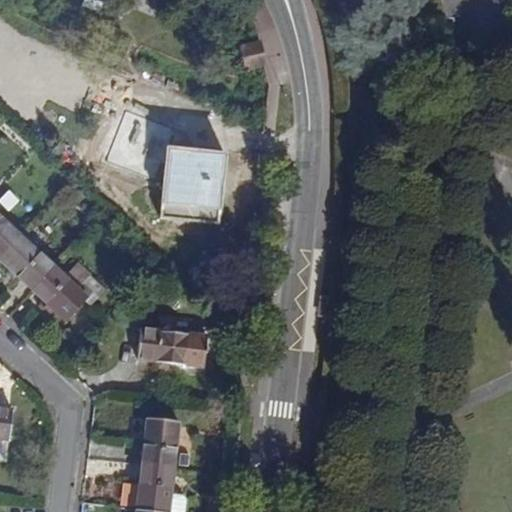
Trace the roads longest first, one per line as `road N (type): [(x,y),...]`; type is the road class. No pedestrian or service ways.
road 1 (tertiary): [(283,0),(308,105),(267,511)]
road 2 (residential): [(53,511),(65,405),(0,345)]
